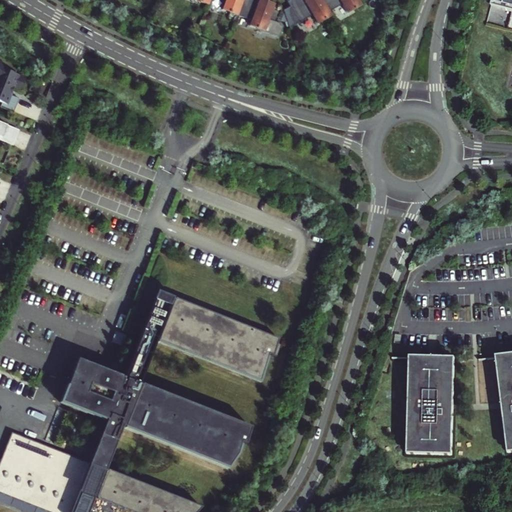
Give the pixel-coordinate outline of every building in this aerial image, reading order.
[(225,0),(222,9),(238,15),(239,10),(243,0),(225,0)] [(273,9),(275,3),(266,0),(265,0),(265,2),(259,0),(243,0),(239,10),(253,15),(249,25),(280,36),(283,25),(280,24),(281,23),(269,19),(270,18),(273,9)] [(329,11),(322,0),(304,0),(303,0),(289,0),(288,1),(290,6),(283,10),(289,28),(312,15),(317,24),(332,16),(329,11)] [(322,0),(329,11),(341,4),(346,13),(361,5),(358,0),(322,0)] [(511,0),(499,0),(498,7),(511,9),(511,0)] [(511,9),(498,7),(493,28),(511,32),(511,9)] [(273,9),(270,18),(274,20),(278,10),(273,9)] [(0,101),(2,102),(0,105),(14,111),(19,99),(10,95),(14,87),(21,90),(26,78),(3,68),(5,65),(0,61),(0,101)] [(18,129),(6,124),(2,135),(13,140),(18,129)] [(89,462),(12,432),(0,461),(0,492),(50,511),(88,511),(89,511),(90,511),(194,511),(201,505),(106,468),(106,469),(104,469),(121,425),(226,465),(235,452),(240,441),(244,441),(250,424),(140,382),(139,383),(138,382),(155,338),(258,378),(268,352),(273,354),(278,337),(156,290),(143,285),(126,328),(139,333),(122,377),(120,376),(121,375),(77,358),(60,402),(73,407),(73,406),(106,419),(89,462)] [(511,357),(497,359),(509,454),(511,453),(511,357)] [(453,456),(456,361),(411,359),(408,455),(453,456)]
